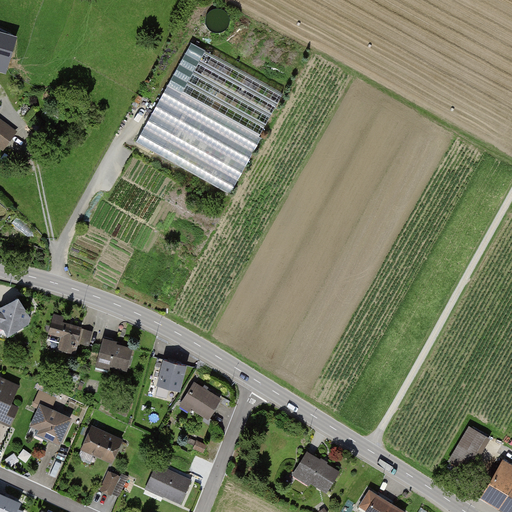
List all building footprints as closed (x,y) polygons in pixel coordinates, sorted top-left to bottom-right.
[(285,94),(192,43),(138,141),(231,192),(285,94)] [(0,116),(0,148),(4,151),(19,131),(0,116)] [(0,304),(0,330),(9,333),(29,323),(31,315),(19,290),(0,302),(0,304)] [(83,327),(53,319),(46,344),(76,352),(83,327)] [(135,348),(104,339),(97,362),(129,371),(135,348)] [(183,389),(189,364),(165,358),(159,384),(183,389)] [(20,386),(0,376),(0,408),(8,412),(20,386)] [(223,397),(197,381),(183,404),(209,419),(223,397)] [(73,417),(40,403),(30,427),(63,441),(73,417)] [(124,440),(93,426),(82,451),(113,465),(124,440)] [(492,439),(471,426),(448,465),(469,478),(492,439)] [(343,468),(308,450),(293,479),(329,497),(343,468)] [(511,511),(511,465),(504,461),(483,495),(511,511)] [(195,480),(156,463),(145,490),(183,507),(195,480)] [(120,474),(108,469),(99,488),(112,494),(120,474)] [(15,511),(22,498),(0,488),(0,511),(15,511)] [(406,511),(407,510),(374,491),(361,511),(406,511)]
